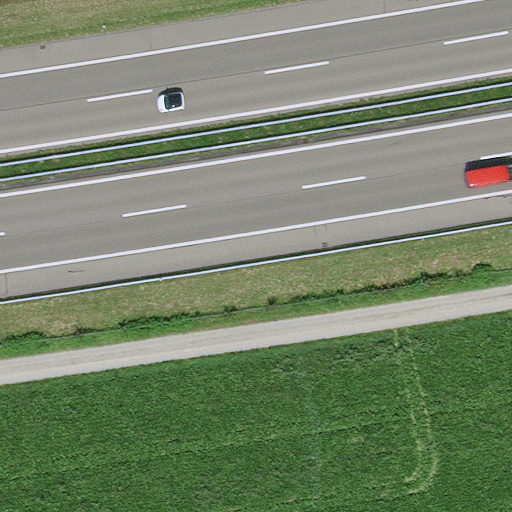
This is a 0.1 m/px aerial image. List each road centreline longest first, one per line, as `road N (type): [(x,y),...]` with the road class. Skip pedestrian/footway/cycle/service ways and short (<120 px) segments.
road 1 (motorway): [(511,32),(0,114)]
road 2 (motorway): [(0,234),(511,154)]
road 3 (track): [(0,373),(511,297)]
